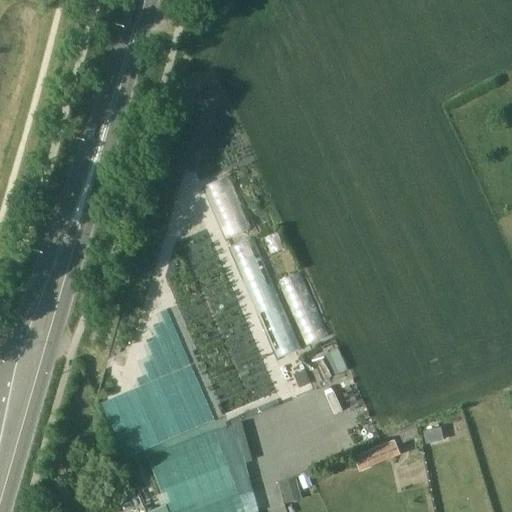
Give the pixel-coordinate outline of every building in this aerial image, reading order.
[(229,176),(204,186),(226,238),(251,228),(229,176)] [(298,349),(256,237),(232,246),(274,358),(298,349)] [(302,345),(325,338),(305,272),(282,279),(302,345)] [(305,370),(293,375),(299,389),(311,383),(305,370)] [(420,437),(415,426),(413,427),(399,433),(404,444),(420,437)] [(212,448),(239,441),(235,427),(193,439),(199,458),(214,454),(212,448)] [(441,428),(424,432),(427,444),(444,441),(441,428)] [(394,441),(354,460),(359,471),(400,453),(394,441)] [(232,468),(239,495),(253,492),(246,465),(232,468)] [(312,486),(307,474),(299,477),(304,490),(312,486)] [(282,484),(280,484),(280,485),(286,505),(302,500),(296,480),(282,484)] [(86,511),(84,501),(61,507),(61,511),(86,511)]
